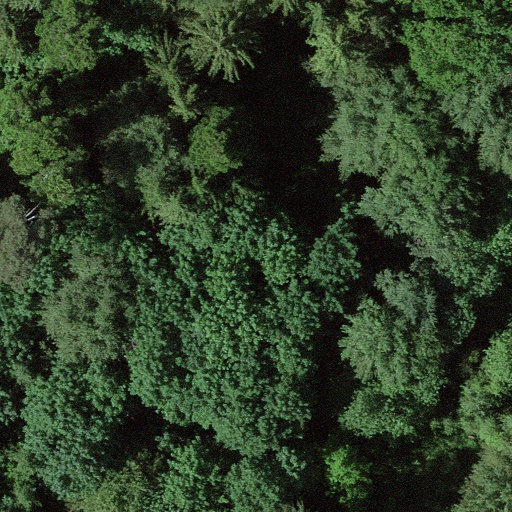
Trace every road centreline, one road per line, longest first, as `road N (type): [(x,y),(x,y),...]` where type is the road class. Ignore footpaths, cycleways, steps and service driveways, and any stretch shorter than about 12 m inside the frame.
road 1 (track): [(461,48),(279,511)]
road 2 (track): [(511,57),(394,35),(346,0)]
